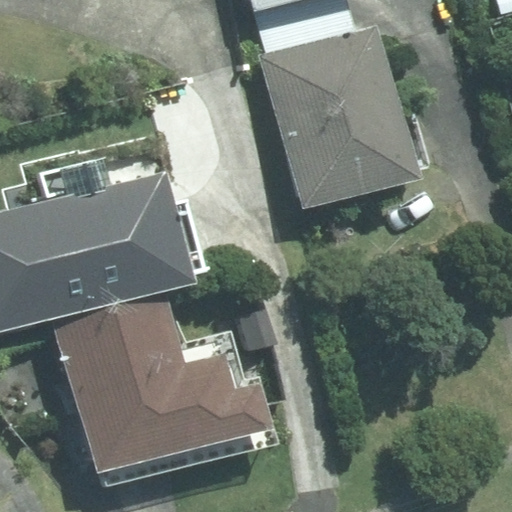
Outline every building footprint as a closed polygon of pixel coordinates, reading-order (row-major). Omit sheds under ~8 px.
[(228,0),(231,11),(274,0),(228,0)] [(511,0),(487,0),(491,13),(511,8),(511,0)] [(356,28),(244,56),(282,207),(395,180),(356,28)] [(142,290),(163,285),(135,173),(0,207),(0,325),(31,318),(142,290)] [(160,363),(142,290),(31,318),(70,473),(242,428),(231,385),(207,391),(197,354),(160,363)] [(249,312),(225,319),(235,351),(258,344),(249,312)]
